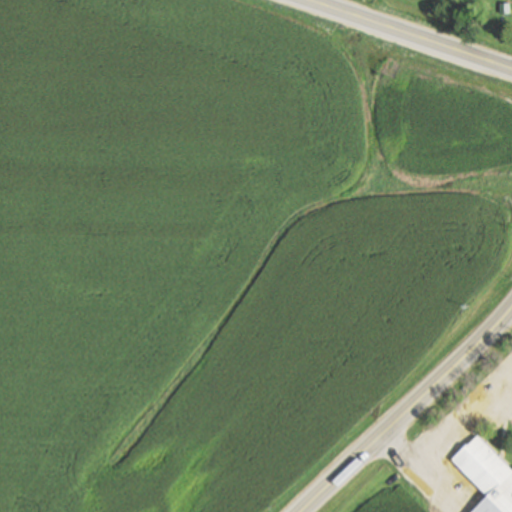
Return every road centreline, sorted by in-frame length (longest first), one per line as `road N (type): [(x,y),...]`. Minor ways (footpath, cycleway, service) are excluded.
road 1 (primary): [(301,511),(511,310)]
road 2 (primary): [(310,0),(511,71)]
